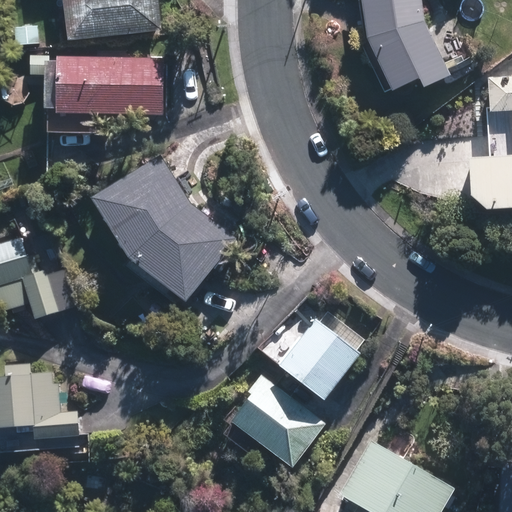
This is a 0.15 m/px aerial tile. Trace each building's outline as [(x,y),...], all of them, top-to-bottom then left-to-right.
[(159,0),(60,0),(65,46),(164,33),(159,0)] [(418,0),(358,0),(363,49),(390,98),(415,84),(421,93),(449,80),(423,25),(418,0)] [(159,64),(54,63),(54,117),(159,118),(159,64)] [(497,163),(465,164),(467,204),(481,216),(511,214),(511,81),(488,82),(490,116),(495,115),(497,163)] [(160,160),(89,203),(127,265),(181,308),(234,242),(193,210),(160,160)] [(39,256),(25,261),(19,244),(0,249),(0,314),(28,306),(33,322),(75,309),(64,272),(46,277),(39,256)] [(365,342),(327,312),(318,325),(314,322),(275,372),(320,407),(359,357),(355,354),(365,342)] [(217,322),(201,338),(213,350),(229,334),(217,322)] [(27,366),(1,369),(2,382),(0,382),(0,434),(31,431),(33,444),(80,439),(78,413),(59,415),(56,378),(28,380),(27,366)] [(248,401),(228,426),(287,472),(322,426),(261,378),(245,398),(248,401)] [(359,511),(440,511),(452,494),(370,445),(337,498),(359,511)] [(496,511),(511,511),(511,460),(499,459),(496,511)]
